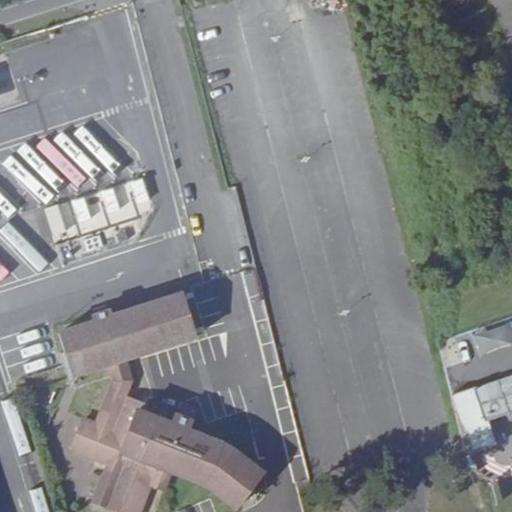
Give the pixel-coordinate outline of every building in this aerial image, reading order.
[(66,358),(73,377),(196,338),(184,299),(113,322),(112,318),(109,319),(97,323),(94,324),(95,328),(60,340),(66,358)] [(96,317),(97,323),(109,319),(108,314),(96,317)] [(511,320),(474,332),(481,355),(511,345),(511,320)] [(196,338),(73,377),(74,381),(78,380),(109,370),(127,365),(197,342),(196,338)] [(127,365),(109,370),(114,386),(94,432),(111,439),(127,401),(133,388),(127,365)] [(511,386),(497,391),(506,419),(511,416),(511,386)] [(506,419),(497,391),(455,406),(463,434),(506,419)] [(111,439),(94,432),(83,427),(70,456),(106,471),(91,509),(98,511),(139,511),(147,494),(151,484),(165,489),(169,479),(201,493),(226,511),(235,511),(242,503),(248,496),(259,482),(232,461),(187,439),(191,431),(175,423),(178,418),(149,405),(147,410),(127,401),(111,439)] [(181,411),(178,418),(175,423),(191,431),(196,418),(181,411)] [(151,484),(147,494),(160,500),(165,489),(151,484)]
